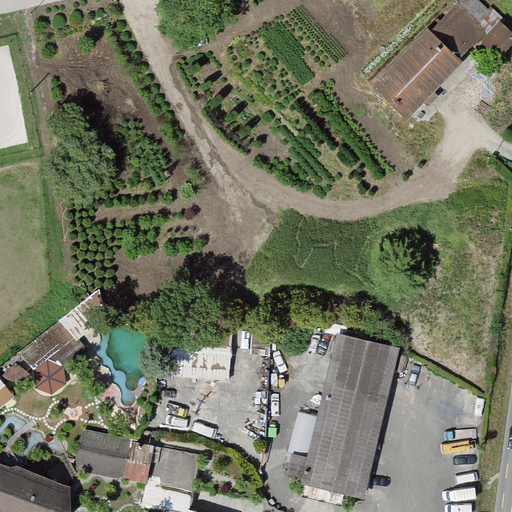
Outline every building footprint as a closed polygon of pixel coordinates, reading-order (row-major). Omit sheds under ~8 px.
[(486,33),(456,5),(429,31),(460,61),(479,40),(498,58),(511,43),(511,35),(496,20),(486,33)] [(429,31),(427,29),(371,85),(407,119),(462,63),(460,61),(429,31)] [(70,379),(53,350),(76,336),(65,319),(19,347),(47,393),(70,379)] [(173,331),(173,375),(232,375),(232,331),(173,331)] [(398,349),(336,335),(301,484),(363,498),(398,349)] [(0,409),(15,398),(0,378),(0,409)] [(153,447),(84,430),(76,450),(78,471),(147,485),(153,447)] [(200,455),(153,447),(147,485),(144,501),(188,509),(200,455)] [(67,511),(67,486),(0,461),(0,511),(67,511)]
